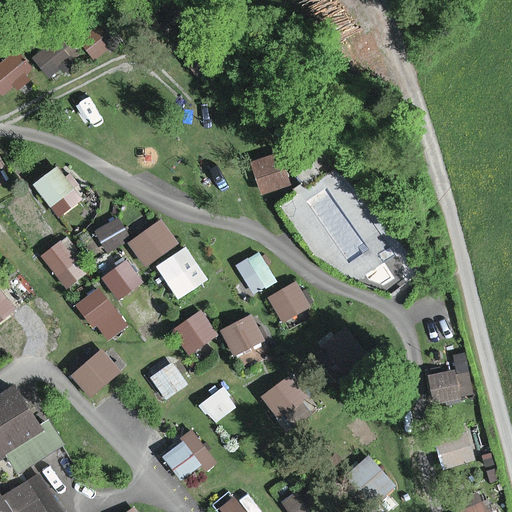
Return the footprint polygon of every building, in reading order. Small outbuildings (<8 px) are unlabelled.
[(196,12),(187,0),(163,0),(158,4),(175,27),(196,12)] [(87,35),(103,57),(117,46),(109,35),(115,31),(107,20),(87,35)] [(71,30),(41,55),(57,75),(70,64),(74,69),(85,61),(80,56),(87,50),(71,30)] [(219,45),(195,60),(206,77),(230,61),(219,45)] [(24,48),(0,67),(0,81),(9,92),(22,82),(27,87),(37,79),(33,73),(40,67),(24,48)] [(0,144),(0,169),(11,164),(0,144)] [(259,159),(270,191),(296,182),(285,150),(259,159)] [(81,186),(64,163),(40,181),(57,204),(81,186)] [(37,247),(47,243),(27,194),(0,204),(0,208),(8,228),(26,221),(37,247)] [(126,213),(103,226),(116,248),(139,235),(126,213)] [(170,217),(135,242),(152,266),(187,242),(170,217)] [(83,259),(68,238),(49,252),(63,273),(83,259)] [(216,277),(194,244),(165,264),(188,296),(216,277)] [(238,265),(254,295),(280,282),(264,251),(238,265)] [(150,278),(134,257),(109,275),(125,296),(150,278)] [(0,306),(15,293),(0,275),(0,306)] [(319,305),(304,279),(277,295),(292,321),(319,305)] [(122,310),(106,287),(85,303),(102,325),(122,310)] [(0,330),(15,350),(46,326),(28,303),(0,324),(0,330)] [(226,331),(208,307),(180,327),(198,352),(226,331)] [(273,337),(258,311),(228,328),(242,354),(273,337)] [(352,325),(330,343),(355,373),(377,356),(352,325)] [(81,374),(100,395),(130,368),(110,347),(81,374)] [(174,396),(196,382),(182,360),(160,374),(174,396)] [(468,397),(462,367),(435,373),(442,403),(468,397)] [(318,393),(299,370),(271,394),(289,416),(318,393)] [(0,396),(0,464),(55,429),(24,382),(0,396)] [(237,392),(231,385),(206,405),(213,414),(216,412),(223,421),(243,405),(234,394),(237,392)] [(381,432),(364,411),(344,428),(361,449),(381,432)] [(190,440),(172,453),(190,476),(208,463),(214,470),(226,461),(200,426),(187,436),(190,440)] [(481,458),(473,428),(444,436),(452,466),(481,458)] [(403,484),(377,452),(358,467),(384,500),(403,484)] [(0,473),(0,511),(76,511),(47,465),(10,489),(0,473)] [(329,511),(334,509),(315,481),(290,499),(299,511),(329,511)] [(274,511),(252,485),(226,507),(230,511),(274,511)] [(465,511),(496,511),(499,511),(492,492),(462,504),(465,511)]
